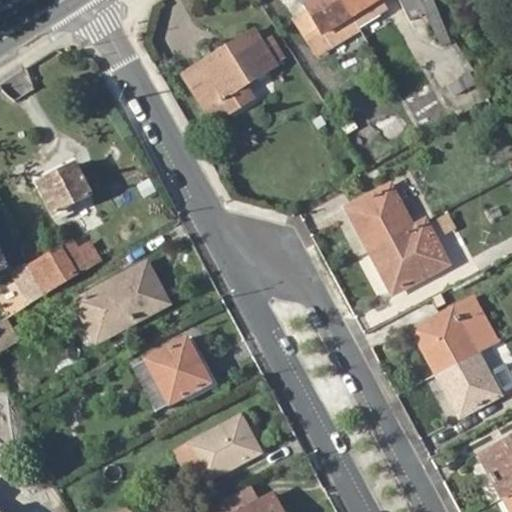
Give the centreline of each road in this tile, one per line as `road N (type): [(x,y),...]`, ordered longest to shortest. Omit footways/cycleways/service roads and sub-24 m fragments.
road 1 (residential): [(429,511),(296,264),(222,247)]
road 2 (residential): [(222,247),(365,511)]
road 3 (residential): [(85,0),(222,247)]
